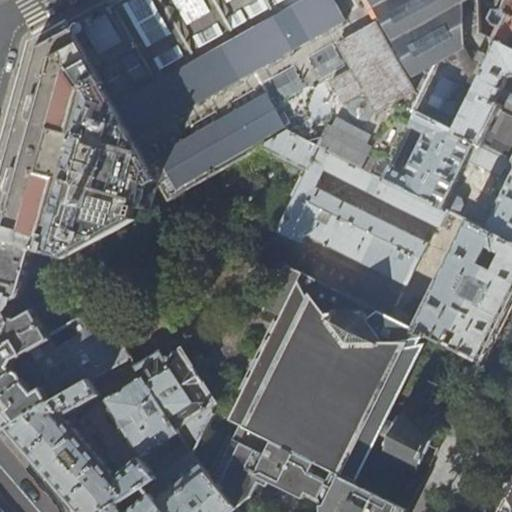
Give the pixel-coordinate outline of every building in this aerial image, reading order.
[(112,0),(81,18),(72,23),(157,179),(169,201),(270,144),(290,133),(321,148),(387,181),(419,114),(511,159),(511,48),(482,33),(481,0),(112,0)] [(511,0),(481,0),(482,33),(511,48),(511,0)] [(151,183),(157,179),(72,23),(48,36),(35,43),(11,131),(6,147),(0,169),(0,238),(51,253),(70,258),(131,223),(128,218),(139,180),(151,183)] [(497,208),(494,215),(486,231),(507,241),(511,243),(511,159),(419,114),(387,181),(447,211),(458,216),(463,205),(461,199),(451,194),(467,161),(500,178),(495,189),(504,194),(501,200),(496,198),(492,205),(497,208)] [(312,165),(321,148),(290,133),(270,144),(312,165)] [(321,148),(312,165),(279,232),(303,244),(307,235),(406,284),(426,244),(314,188),(324,169),(439,226),(447,211),(387,181),(321,148)] [(511,305),(511,302),(511,243),(507,241),(486,231),(466,220),(412,329),(429,337),(442,343),(452,323),(453,323),(454,326),(456,327),(463,328),(453,348),(482,363),(487,353),(497,334),(501,325),(507,312),(511,305)] [(51,253),(0,238),(0,346),(15,339),(25,355),(51,340),(49,335),(33,307),(17,317),(8,315),(5,310),(7,309),(9,305),(9,302),(8,299),(13,301),(19,297),(25,275),(43,280),(51,253)] [(412,329),(389,317),(294,270),(282,264),(266,297),(283,305),(228,421),(240,427),(356,484),(429,337),(412,329)] [(99,306),(78,318),(56,331),(49,335),(51,340),(25,355),(15,339),(0,346),(0,419),(7,429),(111,367),(130,356),(123,344),(108,321),(99,306)] [(52,324),(56,331),(78,318),(71,307),(55,317),(57,321),(52,324)] [(131,307),(108,321),(123,344),(145,329),(131,307)] [(138,368),(144,377),(177,429),(188,422),(200,441),(213,413),(213,412),(211,408),(218,404),(183,350),(166,360),(162,353),(138,368)] [(111,367),(7,429),(46,473),(78,511),(107,511),(118,504),(145,486),(156,479),(158,477),(139,455),(116,474),(65,416),(100,395),(99,393),(114,385),(109,377),(114,373),(111,367)] [(180,434),(177,429),(144,377),(107,398),(142,454),(180,434)] [(450,406),(416,388),(378,464),(412,481),(430,446),(450,406)] [(356,484),(240,427),(218,473),(212,477),(238,508),(238,509),(249,500),(258,482),(266,486),(268,482),(303,499),(306,494),(320,501),(322,511),(407,511),(408,510),(356,484)] [(158,477),(156,479),(163,487),(187,468),(181,461),(158,477)] [(203,466),(159,504),(165,511),(233,511),(238,508),(212,477),(203,466)] [(130,511),(124,511),(118,504),(107,511),(165,511),(159,504),(152,495),(130,511)]
